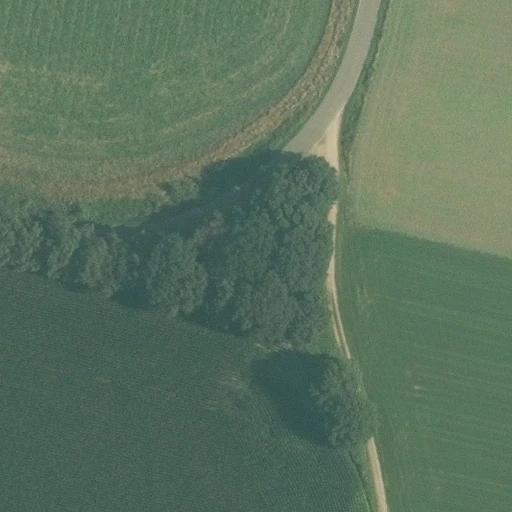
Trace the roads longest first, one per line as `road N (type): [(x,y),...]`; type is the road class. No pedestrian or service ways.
road 1 (unclassified): [(367,0),(354,65),(324,120),(281,165),(213,212),(135,237),(71,238),(0,225)]
road 2 (track): [(324,120),(330,300),(380,511)]
